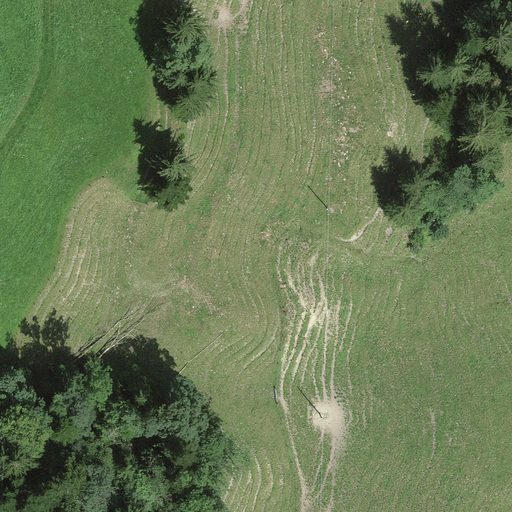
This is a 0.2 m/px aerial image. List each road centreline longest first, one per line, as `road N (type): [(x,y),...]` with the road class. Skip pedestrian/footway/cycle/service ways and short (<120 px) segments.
road 1 (track): [(149,0),(159,49),(161,149),(123,269),(143,288),(160,288),(182,272),(231,163),(249,0)]
road 2 (track): [(0,155),(46,64),(47,0)]
